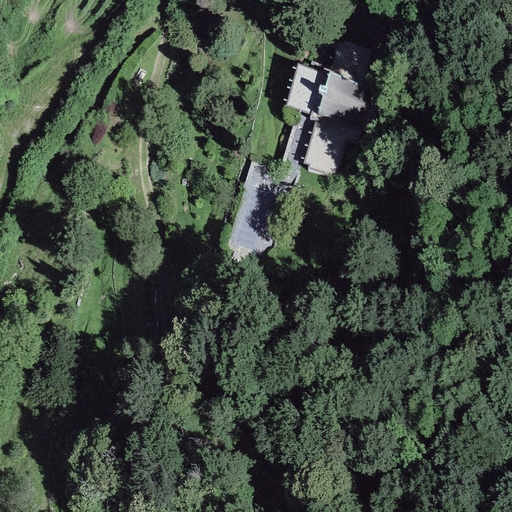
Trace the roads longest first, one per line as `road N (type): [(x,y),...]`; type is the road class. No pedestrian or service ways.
road 1 (track): [(173,0),(144,163),(194,511)]
road 2 (track): [(130,0),(22,132),(0,201)]
